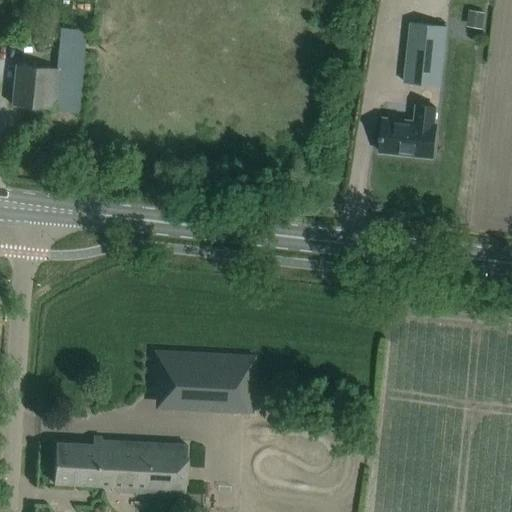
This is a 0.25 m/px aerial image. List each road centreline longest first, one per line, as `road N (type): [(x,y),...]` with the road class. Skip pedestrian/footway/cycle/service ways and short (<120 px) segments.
road 1 (secondary): [(511,263),(29,207)]
road 2 (unclassified): [(6,511),(29,207)]
